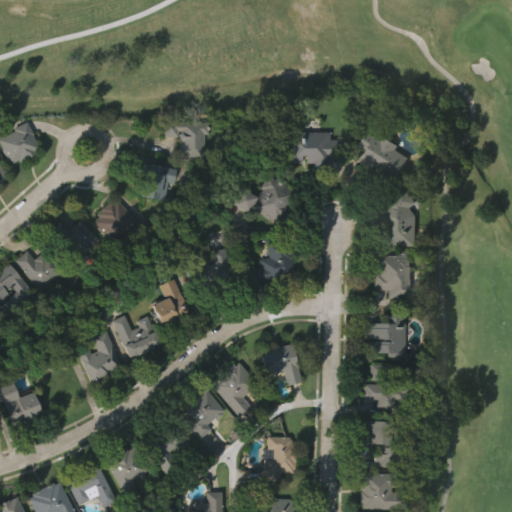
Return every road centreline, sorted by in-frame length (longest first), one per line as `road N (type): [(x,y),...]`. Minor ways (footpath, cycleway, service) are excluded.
road 1 (residential): [(0,466),(113,416),(247,319),(331,304)]
road 2 (residential): [(334,231),(326,511)]
road 3 (residential): [(85,128),(71,136),(67,159),(76,171),(97,173),(109,164),(111,142),(85,128)]
